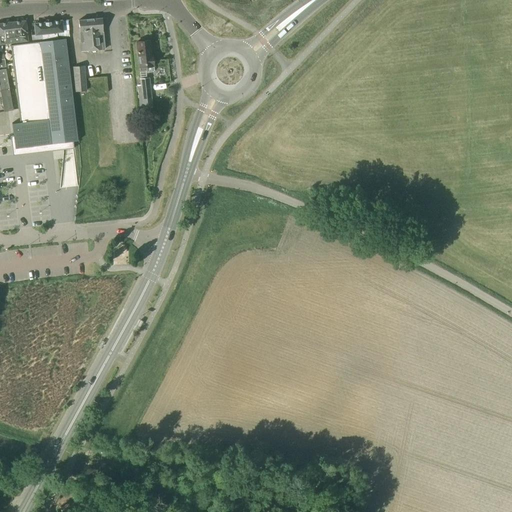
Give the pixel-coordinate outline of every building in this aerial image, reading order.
[(101,19),(78,21),(79,32),(80,43),(80,52),(104,50),(101,19)] [(0,45),(27,42),(26,33),(27,33),(25,21),(13,22),(0,23),(0,45)] [(62,32),(61,21),(50,22),(47,22),(44,23),(34,24),(35,35),(41,34),(42,40),(57,38),(56,33),(62,32)] [(65,39),(10,46),(19,123),(11,124),(15,148),(35,146),(72,142),(77,141),(65,39)] [(151,56),(149,42),(136,43),(139,68),(145,67),(145,72),(147,73),(152,72),(154,71),(152,56),(151,56)] [(74,92),(86,91),(84,66),(72,67),(74,92)] [(5,69),(0,70),(0,94),(3,111),(3,112),(10,111),(12,111),(13,111),(5,69)] [(152,107),(149,78),(139,79),(139,86),(137,86),(135,87),(135,93),(137,92),(139,109),(152,107)]
